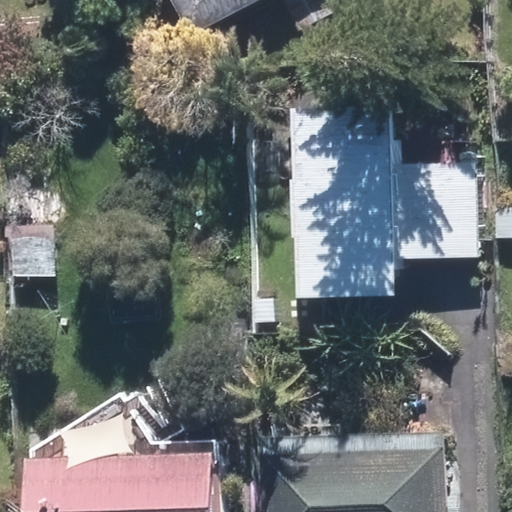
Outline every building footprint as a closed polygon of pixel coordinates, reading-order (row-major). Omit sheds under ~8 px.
[(171,0),(187,32),(188,34),(252,0),(171,0)] [(378,125),(288,128),(295,302),(384,298),(382,255),(456,252),(453,174),(380,177),(378,125)] [(73,205),(25,205),(25,278),(72,278),(73,205)] [(432,511),(430,444),(259,450),(261,511),(432,511)] [(208,511),(207,466),(24,471),(25,511),(208,511)]
